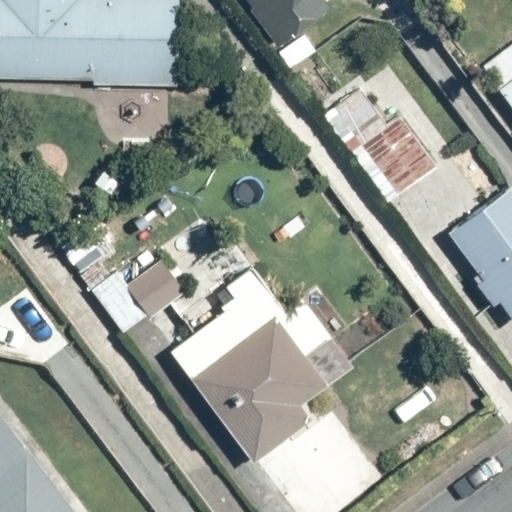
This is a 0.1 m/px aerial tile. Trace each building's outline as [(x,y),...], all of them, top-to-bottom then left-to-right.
[(0,0),(0,79),(175,88),(175,0),(0,0)] [(243,0),(275,43),(328,5),(323,0),(243,0)] [(386,69),(326,112),(390,202),(450,159),(386,69)] [(134,140),(133,185),(174,187),(176,142),(134,140)] [(511,183),(447,231),(511,321),(511,183)] [(323,386),(268,313),(187,376),(251,463),(311,420),(298,404),(323,386)] [(71,511),(0,420),(0,511),(71,511)]
